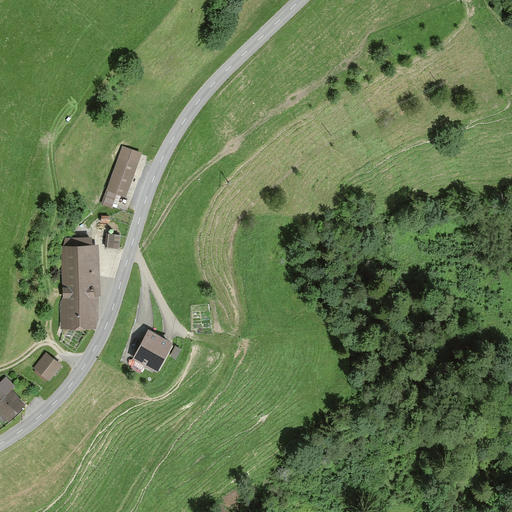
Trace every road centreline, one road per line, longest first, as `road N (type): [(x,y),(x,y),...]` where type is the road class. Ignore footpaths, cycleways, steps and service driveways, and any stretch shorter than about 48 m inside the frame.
road 1 (tertiary): [(299,0),(189,113),(154,176),(94,349),(52,405),(0,444)]
road 2 (track): [(50,343),(44,240),(56,198),(49,149)]
road 3 (track): [(136,256),(179,189),(237,141)]
